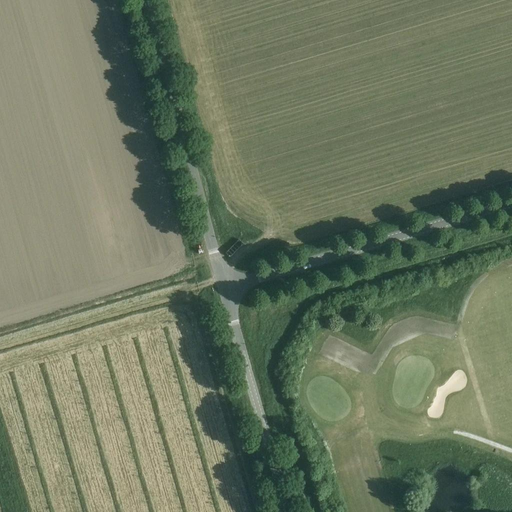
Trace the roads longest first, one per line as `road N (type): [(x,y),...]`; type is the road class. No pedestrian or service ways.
road 1 (tertiary): [(226,290),(148,0)]
road 2 (unclassified): [(226,290),(511,206)]
road 3 (tertiary): [(291,511),(226,290)]
